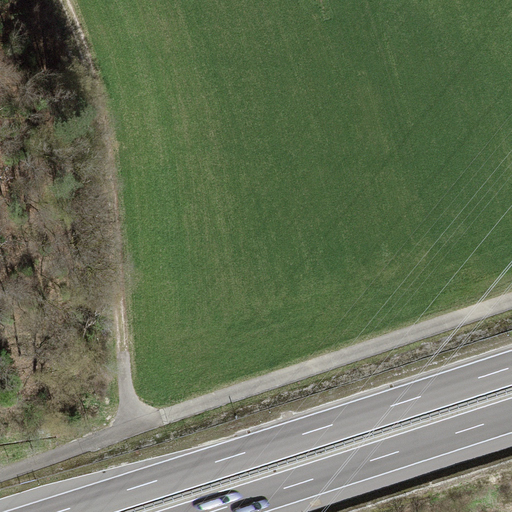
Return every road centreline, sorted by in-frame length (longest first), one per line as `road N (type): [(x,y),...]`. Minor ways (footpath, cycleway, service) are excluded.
road 1 (track): [(511,299),(0,474)]
road 2 (motorway): [(511,366),(56,511)]
road 3 (track): [(59,0),(93,81),(123,215),(132,428)]
road 4 (motorway): [(208,511),(511,414)]
